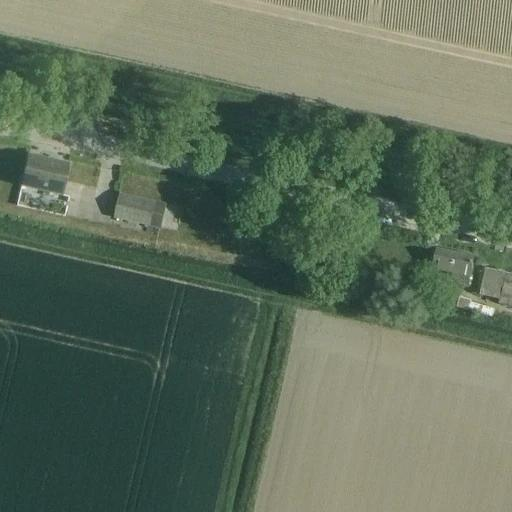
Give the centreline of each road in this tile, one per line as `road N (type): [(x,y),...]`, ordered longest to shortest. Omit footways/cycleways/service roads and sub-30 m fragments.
road 1 (track): [(0,48),(511,162)]
road 2 (unclassified): [(511,239),(0,127)]
road 3 (track): [(41,136),(112,124),(257,143),(371,178),(393,192),(398,214)]
